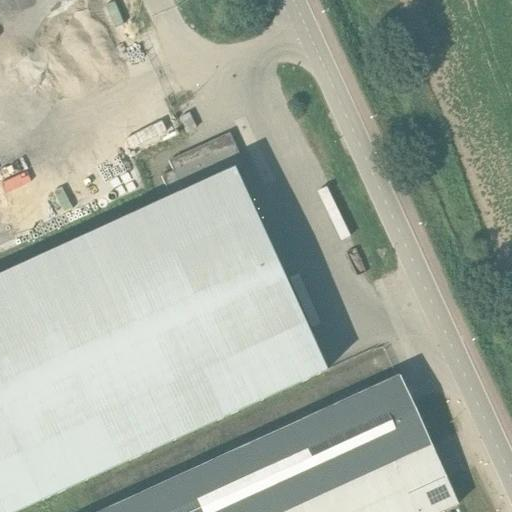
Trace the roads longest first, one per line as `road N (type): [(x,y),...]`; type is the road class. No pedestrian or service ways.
road 1 (tertiary): [(511,476),(311,36)]
road 2 (unclassified): [(311,36),(202,81),(161,0)]
